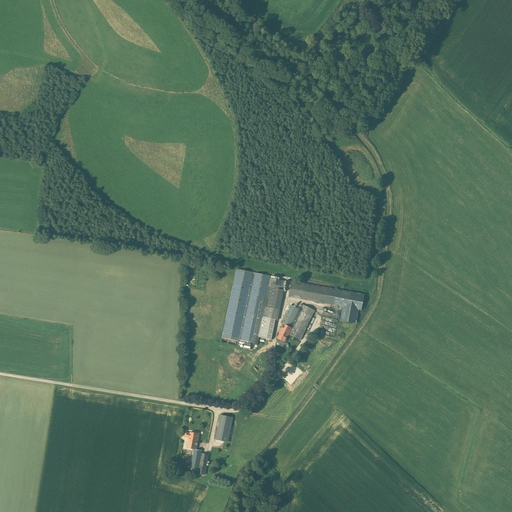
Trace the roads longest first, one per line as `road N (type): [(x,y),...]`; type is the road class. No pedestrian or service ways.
road 1 (track): [(184,0),(331,119),(349,111),(427,0)]
road 2 (unclassified): [(298,347),(237,410),(0,374)]
road 3 (track): [(377,71),(353,56),(299,55),(235,0)]
road 4 (unknown): [(315,322),(315,304),(286,301),(271,380)]
